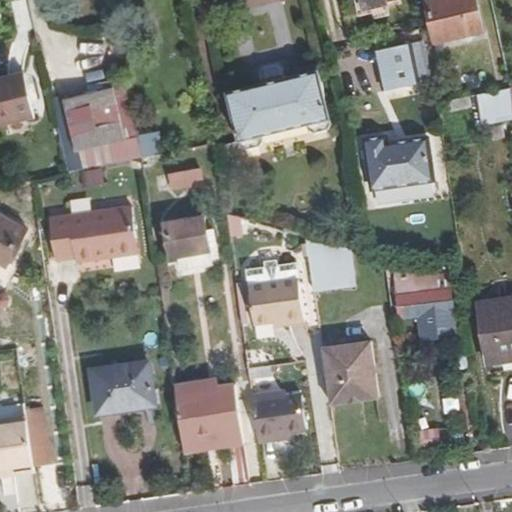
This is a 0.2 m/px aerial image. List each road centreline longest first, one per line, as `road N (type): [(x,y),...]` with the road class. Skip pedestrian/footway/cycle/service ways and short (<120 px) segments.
road 1 (residential): [(234,511),(511,471)]
road 2 (unknown): [(257,508),(222,260)]
road 3 (unknown): [(86,511),(57,273)]
